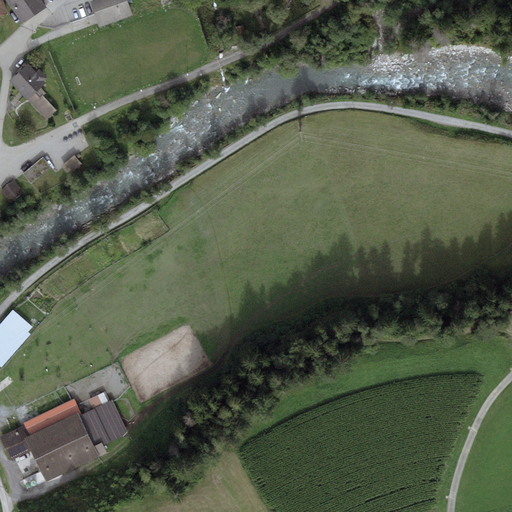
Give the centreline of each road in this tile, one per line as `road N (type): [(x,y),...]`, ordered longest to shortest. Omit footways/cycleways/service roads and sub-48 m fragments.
road 1 (track): [(0,309),(49,265),(308,110),(369,106),(511,140)]
road 2 (track): [(0,446),(19,497),(113,455),(149,409),(265,339)]
road 3 (unknown): [(147,203),(158,224),(52,290),(0,354)]
road 4 (residential): [(0,146),(10,49),(59,0)]
road 5 (track): [(511,375),(488,401),(458,468),(451,511)]
